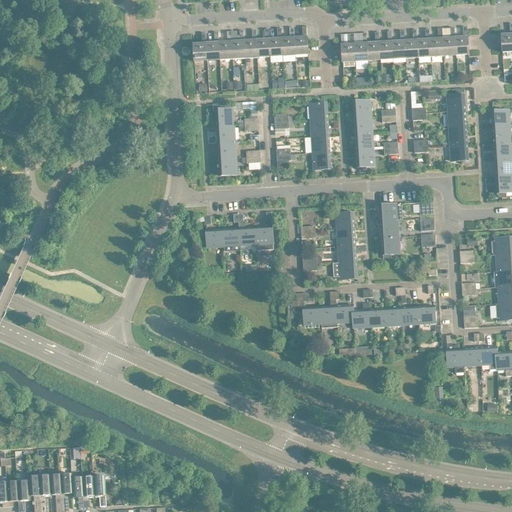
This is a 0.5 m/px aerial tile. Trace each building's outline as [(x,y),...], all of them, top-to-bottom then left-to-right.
[(511,23),(510,24),(511,34),(502,35),(502,34),(503,53),(503,52),(511,51),(511,23)] [(291,38),(282,39),(283,56),(296,55),(295,38),(294,27),(290,28),(291,38)] [(303,37),(295,38),(296,55),(308,54),(308,55),(309,55),(308,36),(307,36),(307,27),(303,27),(303,37)] [(464,37),(455,38),(456,55),(469,55),(468,36),(468,37),(467,27),(463,27),(464,37)] [(278,39),(270,39),(271,57),(283,56),(282,39),(282,28),(278,29),(278,39)] [(439,39),(430,39),(431,57),(444,56),(443,39),(442,28),(438,29),(439,39)] [(451,38),(443,39),(444,56),(456,55),(455,38),(455,28),(451,28),(451,38)] [(266,40),(257,40),(258,58),(271,57),(270,39),(269,29),(265,29),(266,40)] [(426,40),(418,40),(417,40),(418,58),(431,57),(430,39),(430,29),(425,29),(426,40)] [(253,40),(245,41),(244,41),(246,58),(258,58),(257,40),(257,30),(252,30),(253,40)] [(414,40),(405,41),(406,58),(418,58),(417,40),(418,40),(417,30),(413,30),(414,40)] [(228,42),(219,42),(219,43),(220,60),(233,59),(232,42),(231,31),(227,32),(228,42)] [(240,41),(232,42),(233,59),(246,58),(244,41),(245,41),(244,31),(240,31),(240,41)] [(401,41),(393,42),(392,42),(393,59),(406,58),(405,41),(404,31),(400,31),(401,41)] [(215,43),(207,43),(208,61),(220,60),(219,43),(219,42),(219,32),(215,33),(215,43)] [(376,43),(367,43),(368,61),(381,60),(380,43),(379,32),(375,33),(376,43)] [(388,42),(380,43),(381,60),(393,59),(392,42),(393,42),(392,32),(388,32),(388,42)] [(207,43),(206,33),(202,33),(203,44),(194,44),(195,62),(196,62),(208,61),(207,43)] [(363,44),(355,44),(356,62),(368,61),(367,43),(367,33),(363,33),(363,44)] [(355,44),(354,34),(350,34),(351,44),(342,45),(342,44),(341,44),(342,63),(343,63),(343,62),(356,62),(355,44)] [(448,96),(449,112),(466,111),(465,95),(457,95),(448,96)] [(353,102),(355,118),(372,117),(371,101),(353,102)] [(310,105),(311,121),(329,120),(328,103),(310,105)] [(216,111),(217,127),(235,126),(234,109),(226,110),(226,104),(213,104),(213,105),(214,111),(216,111)] [(449,112),(450,129),(467,128),(466,111),(449,112)] [(492,112),(493,128),(510,127),(509,111),(492,112)] [(355,118),(356,134),(373,133),(372,117),(355,118)] [(311,121),(312,137),(330,136),(329,120),(311,121)] [(217,127),(218,143),(236,142),(235,126),(217,127)] [(493,128),(494,144),(511,143),(511,137),(510,127),(493,128)] [(450,129),(451,145),(468,144),(467,128),(450,129)] [(356,134),(357,151),(374,150),(373,133),(356,134)] [(313,152),(313,153),(331,152),(330,136),(312,137),(312,138),(306,139),(307,153),(313,152)] [(218,143),(219,159),(237,158),(236,142),(218,143)] [(494,144),(495,160),(511,159),(511,151),(511,143),(494,144)] [(468,144),(451,145),(452,161),(469,160),(468,144)] [(374,150),(357,151),(358,167),(375,166),(374,150)] [(331,152),(313,153),(314,170),(332,169),(331,152)] [(237,158),(219,159),(220,176),(238,175),(237,158)] [(511,159),(495,160),(496,177),(511,175),(511,159)] [(511,175),(496,177),(497,193),(507,193),(511,192),(511,175)] [(422,203),(420,203),(420,215),(434,214),(434,202),(422,203)] [(381,222),(398,221),(403,221),(402,204),(380,206),(381,222)] [(256,227),(257,245),(258,251),(274,250),(272,212),(267,213),(267,220),(266,220),(266,227),(256,227)] [(337,214),(338,231),(355,230),(354,213),(337,214)] [(88,216),(67,262),(108,281),(129,235),(88,216)] [(435,231),(435,219),(421,220),(421,232),(435,231)] [(381,222),(382,238),(399,237),(398,221),(381,222)] [(239,222),(240,228),(241,246),(257,245),(256,227),(246,228),(245,222),(244,222),(239,222)] [(224,229),(225,247),(225,252),(241,251),(241,246),(240,228),(224,229)] [(208,248),(225,247),(224,229),(207,230),(208,248)] [(338,231),(339,247),(356,246),(355,230),(338,231)] [(422,236),(422,248),(436,247),(436,235),(422,236)] [(399,237),(382,238),(383,255),(384,255),(384,259),(392,258),(392,254),(400,254),(399,237)] [(493,256),(497,256),(511,254),(511,238),(496,239),(496,241),(492,241),(493,256)] [(339,247),(340,263),(357,262),(356,246),(339,247)] [(511,254),(497,256),(498,272),(511,270),(511,254)] [(357,262),(340,263),(334,264),(335,277),(341,277),(341,280),(358,279),(357,262)] [(495,288),(499,288),(511,287),(511,270),(498,272),(494,272),(495,288)] [(511,287),(499,288),(500,304),(511,303),(511,287)] [(337,306),(337,300),(336,292),(331,292),(332,300),(331,300),(331,306),(321,307),(322,324),(338,323),(337,306)] [(292,309),(304,308),(304,302),(309,301),(308,294),(291,295),(292,309)] [(511,303),(500,304),(496,304),(497,319),(501,318),(501,321),(511,319),(511,303)] [(354,322),(354,328),(371,327),(370,310),(369,304),(363,304),(363,310),(354,311),(354,322)] [(338,323),(354,322),(354,311),(353,305),(337,306),(338,323)] [(435,306),(418,307),(419,324),(436,323),(435,306)] [(305,325),(322,324),(321,307),(304,308),(305,325)] [(418,307),(402,308),(403,325),(419,324),(418,307)] [(402,308),(386,309),(387,326),(403,325),(402,308)] [(386,309),(370,310),(371,327),(387,326),(386,309)] [(464,317),(465,329),(479,328),(478,316),(464,317)] [(466,373),(465,366),(464,349),(459,349),(459,346),(452,346),(452,336),(447,336),(449,367),(455,367),(456,373),(466,373)] [(498,371),(498,370),(497,364),(498,364),(497,353),(497,347),(480,348),(481,365),(490,365),(491,372),(498,371)] [(465,366),(481,365),(480,348),(464,349),(465,366)] [(498,370),(506,370),(506,377),(511,376),(511,351),(497,353),(498,364),(497,364),(498,370)] [(488,404),(488,412),(498,413),(498,405),(488,404)] [(72,474),(61,475),(63,511),(69,511),(68,497),(67,497),(67,494),(72,494),(73,494),(72,478),(72,474)] [(50,475),(39,476),(41,511),(47,511),(47,499),(46,499),(45,496),(51,495),(50,475)] [(63,511),(61,475),(50,475),(51,495),(57,495),(57,498),(56,498),(56,511),(63,511)] [(28,477),(28,481),(29,497),(30,497),(35,496),(35,499),(34,499),(34,511),(41,511),(39,476),(28,477)] [(104,476),(93,477),(95,497),(100,497),(100,507),(106,506),(104,476)] [(93,477),(82,478),(84,508),(90,508),(89,497),(95,497),(93,477)] [(82,478),(72,478),(73,494),(72,494),(72,498),(78,498),(79,508),(84,508),(82,478)] [(28,481),(17,482),(19,501),(18,501),(18,511),(19,511),(25,511),(24,501),(30,501),(30,497),(29,497),(28,481)] [(0,482),(0,502),(3,502),(3,507),(8,507),(7,482),(0,482)] [(17,482),(7,482),(8,507),(14,507),(14,502),(18,501),(19,501),(17,482)]
